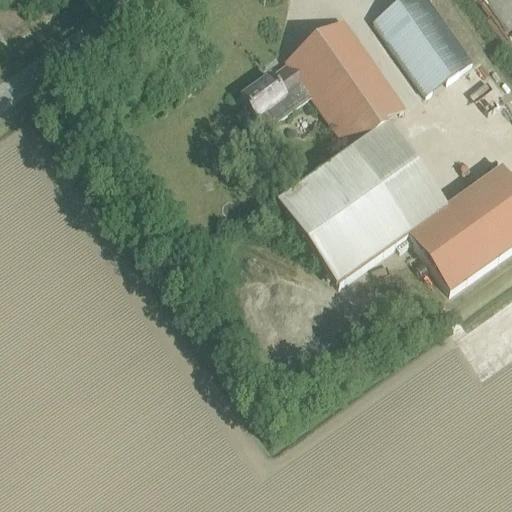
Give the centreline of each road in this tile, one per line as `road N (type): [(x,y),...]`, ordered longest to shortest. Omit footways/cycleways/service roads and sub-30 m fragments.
road 1 (unknown): [(337,0),(435,129),(503,136),(511,145)]
road 2 (unclassified): [(0,100),(142,0)]
